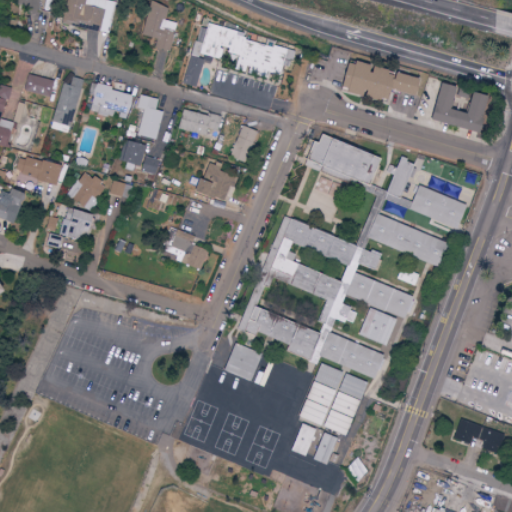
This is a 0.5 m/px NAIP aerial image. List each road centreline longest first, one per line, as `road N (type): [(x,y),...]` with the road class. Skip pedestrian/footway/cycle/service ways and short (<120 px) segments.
road 1 (tertiary): [(384,511),(493,208)]
road 2 (residential): [(0,38),(298,119)]
road 3 (residential): [(318,57),(218,317)]
road 4 (residential): [(218,317),(0,245)]
road 5 (residential): [(304,102),(509,161)]
road 6 (motorway): [(345,33),(511,83)]
